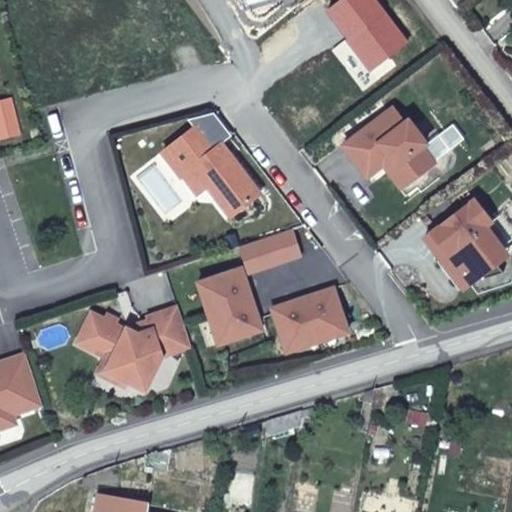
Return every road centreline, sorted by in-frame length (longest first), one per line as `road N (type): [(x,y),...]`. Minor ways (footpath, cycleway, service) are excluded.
road 1 (residential): [(0,267),(10,301),(121,269),(85,115),(220,77),(423,351)]
road 2 (residential): [(0,496),(46,470),(423,351)]
road 3 (residential): [(431,0),(511,103)]
